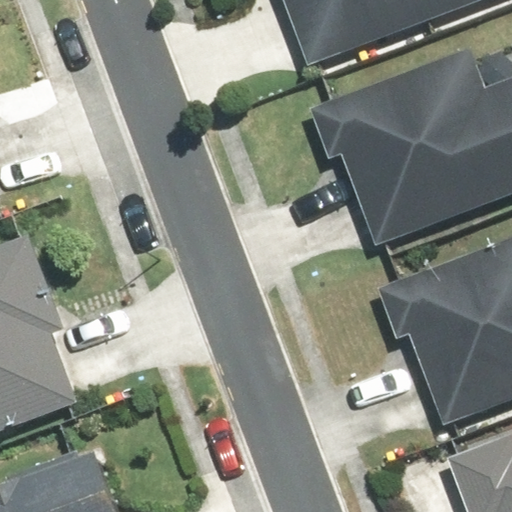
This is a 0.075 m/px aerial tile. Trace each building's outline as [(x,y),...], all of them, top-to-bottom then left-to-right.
[(299,0),(321,61),(495,0),(299,0)] [(359,159),(393,247),(511,201),(511,100),(509,102),(490,51),(324,114),(343,165),(359,159)] [(0,421),(72,398),(17,225),(0,230),(0,421)] [(422,336),(456,424),(511,402),(511,243),(386,291),(406,342),(422,336)] [(511,511),(511,435),(454,458),(475,511),(511,511)] [(0,511),(140,511),(118,450),(0,491),(0,511)]
